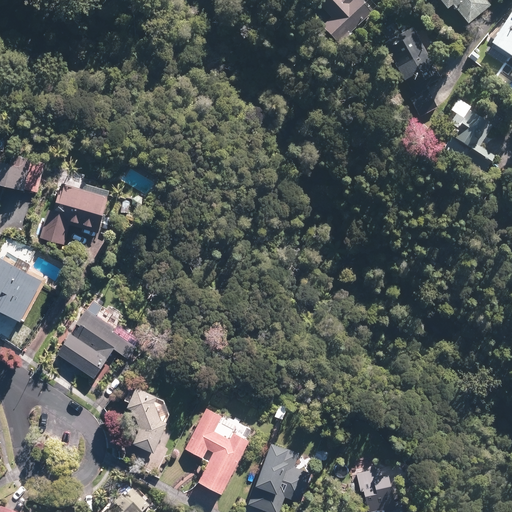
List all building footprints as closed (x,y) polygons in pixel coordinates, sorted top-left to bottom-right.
[(321,0),(329,8),(320,17),(333,31),(362,4),(358,0),(321,0)] [(447,0),(449,2),(452,0),(454,0),(470,20),(491,3),(488,0),(447,0)] [(511,17),(498,40),(511,48),(511,17)] [(413,27),(388,40),(416,90),(441,76),(413,27)] [(428,90),(411,98),(421,115),(437,106),(428,90)] [(488,119),(472,109),(456,132),(472,143),(488,119)] [(496,155),(477,144),(469,158),(488,168),(496,155)] [(0,157),(0,196),(2,187),(35,195),(42,168),(32,166),(34,159),(12,154),(11,160),(0,157)] [(41,238),(66,245),(71,225),(100,232),(111,195),(64,182),(58,204),(51,203),(41,238)] [(0,311),(8,315),(10,311),(20,317),(23,318),(46,276),(11,259),(4,255),(0,261),(0,311)] [(73,331),(60,351),(97,374),(116,344),(131,354),(141,340),(87,306),(77,322),(81,324),(76,333),(73,331)] [(139,383),(130,400),(138,405),(142,425),(137,440),(158,447),(172,417),(166,415),(159,397),(162,392),(139,383)] [(271,414),(283,419),(291,400),(279,395),(271,414)] [(208,405),(186,447),(204,456),(209,447),(215,450),(200,479),(225,491),(252,437),(236,430),(233,435),(216,428),(225,412),(208,405)] [(257,482),(249,503),(276,511),(280,511),(286,495),(302,500),(313,471),(290,463),(291,460),(287,458),(291,447),(273,440),(259,483),(257,482)] [(381,466),(355,471),(359,489),(365,488),(369,510),(384,507),(385,511),(403,511),(400,499),(396,499),(390,473),(383,474),(381,466)] [(144,511),(152,505),(134,488),(127,495),(125,493),(106,511),(144,511)]
